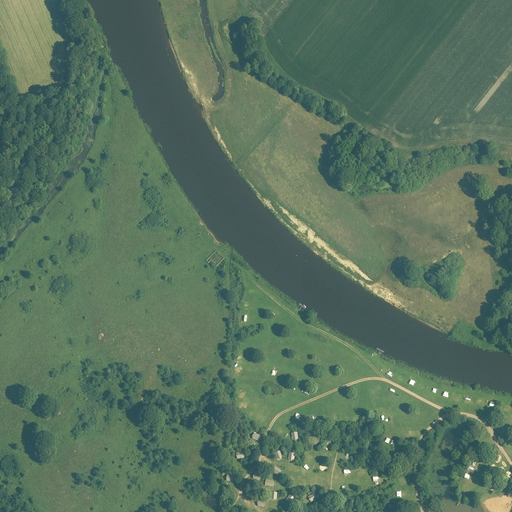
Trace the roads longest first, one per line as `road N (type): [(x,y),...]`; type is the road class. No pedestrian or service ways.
road 1 (track): [(455,414),(372,379),(279,415),(262,456)]
road 2 (track): [(385,380),(231,259)]
road 3 (track): [(0,72),(20,132),(16,209)]
